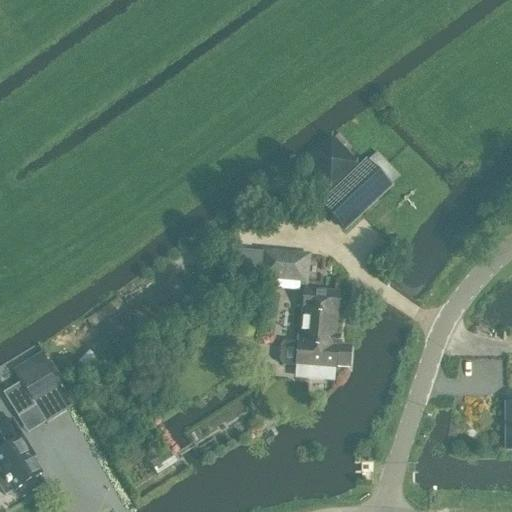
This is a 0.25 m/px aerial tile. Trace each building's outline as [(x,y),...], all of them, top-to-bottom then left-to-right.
[(354,165),(331,140),(306,164),(329,189),(354,165)] [(366,162),(320,206),(344,231),(390,188),(390,187),(399,178),(376,154),(366,163),(366,162)] [(262,252),(259,281),(305,286),(308,257),(262,252)] [(336,314),(337,314),(339,295),(304,292),(299,345),(297,344),(297,345),(285,344),(281,347),(279,363),(283,367),(296,368),(309,369),(308,380),(334,382),(335,372),(336,368),(348,369),(350,349),(337,348),(333,348),(334,338),(336,314)] [(13,371),(32,404),(61,387),(43,354),(13,371)] [(0,488),(5,496),(18,489),(23,497),(42,485),(36,477),(40,475),(27,453),(30,452),(11,422),(0,428),(0,433),(3,439),(0,440),(0,488)] [(375,451),(367,451),(367,463),(376,463),(375,451)]
